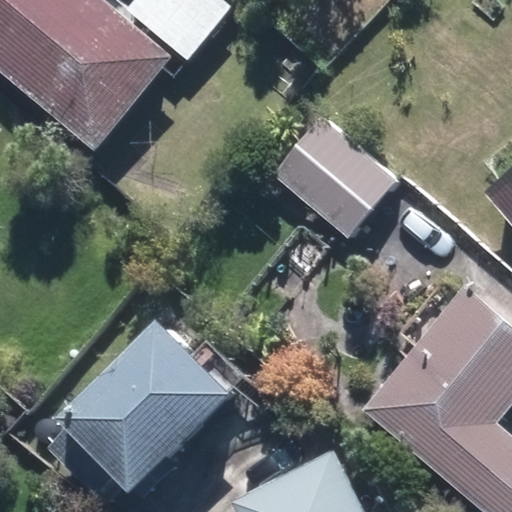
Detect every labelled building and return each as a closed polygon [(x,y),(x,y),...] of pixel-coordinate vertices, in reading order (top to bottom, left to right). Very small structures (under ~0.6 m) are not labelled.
[(111,0),(0,0),(0,69),(104,155),(184,60),(111,0)] [(194,62),(238,9),(226,0),(145,0),(135,13),(194,62)] [(405,183),(327,119),(278,178),(356,242),(405,183)] [(511,180),(511,135),(479,163),(501,190),(511,180)] [(511,180),(501,190),(492,197),(511,220),(511,180)] [(511,321),(473,289),(369,412),(488,511),(511,511),(511,434),(501,426),(511,412),(511,321)] [(142,496),(240,396),(168,326),(70,427),(73,430),(53,451),(107,503),(127,482),(142,496)] [(369,511),(341,454),(239,504),(243,511),(369,511)]
